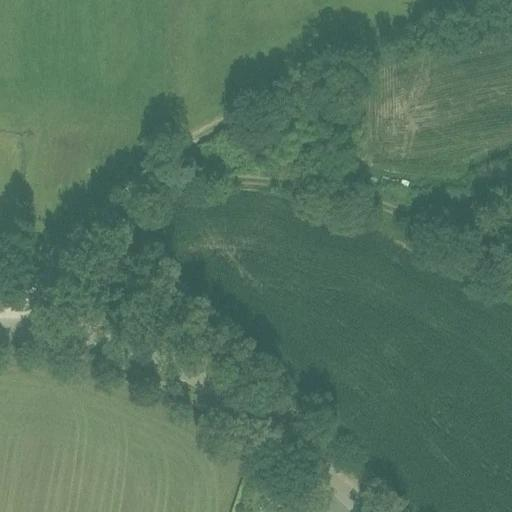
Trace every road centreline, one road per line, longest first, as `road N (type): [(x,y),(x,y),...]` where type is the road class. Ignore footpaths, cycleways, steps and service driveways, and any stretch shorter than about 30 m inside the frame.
road 1 (track): [(5,326),(43,276),(190,141),(415,27),(502,0)]
road 2 (unclassified): [(366,511),(308,457),(193,375),(102,340),(0,326)]
